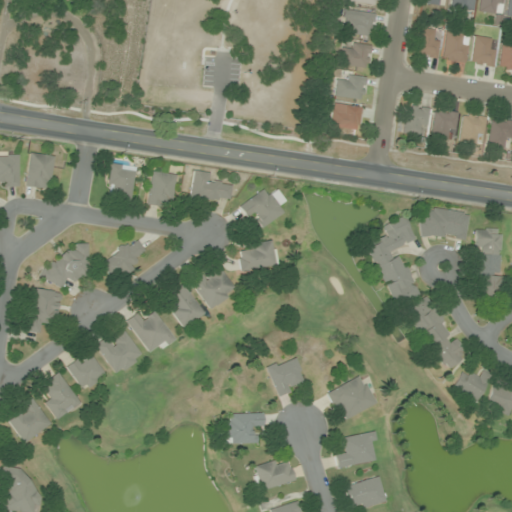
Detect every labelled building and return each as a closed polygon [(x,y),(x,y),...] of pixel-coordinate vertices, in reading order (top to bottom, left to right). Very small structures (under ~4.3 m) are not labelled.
[(451,0),(451,9),(473,10),(473,0),(451,0)] [(501,14),(501,0),(479,0),(478,12),(501,14)] [(355,18),(347,17),(344,32),(370,37),(374,15),(356,11),(355,18)] [(439,31),(417,29),(415,55),(436,57),(439,31)] [(469,36),(446,32),(441,58),(464,63),(469,36)] [(495,39),(473,37),(470,64),(492,66),(495,39)] [(498,68),(511,69),(511,41),(501,40),(498,68)] [(339,61),(362,70),(370,48),(353,41),(349,51),(344,49),(339,61)] [(361,100),(365,79),(338,74),(334,95),(361,100)] [(341,109),(332,108),(330,126),(358,130),(361,108),(342,106),(341,109)] [(425,107),(403,107),(403,135),(425,135),(425,107)] [(447,138),(447,130),(455,130),(455,112),(432,111),(431,138),(447,138)] [(483,117),(461,115),(459,141),(481,142),(483,117)] [(511,139),(511,120),(488,119),(488,147),(504,148),(504,139),(511,139)] [(51,188),(52,156),(28,154),(26,187),(51,188)] [(0,185),(18,186),(18,156),(0,155),(0,185)] [(129,201),(135,168),(112,164),(106,197),(129,201)] [(176,176),(153,171),(146,205),(169,209),(176,176)] [(230,184),(209,183),(210,172),(192,171),(190,197),(228,200),(230,184)] [(241,205),(258,229),(281,213),(264,188),(241,205)] [(466,210),(419,210),(419,236),(466,237),(466,210)] [(418,296),(400,254),(393,257),(390,250),(414,240),(403,216),(381,226),(386,236),(366,245),(393,307),(418,296)] [(501,229),(475,229),(474,299),(500,299),(501,229)] [(112,280),(146,257),(135,240),(100,262),(112,280)] [(43,279),(60,288),(66,278),(76,283),(93,250),(79,243),(73,254),(60,247),(43,279)] [(240,270),(273,266),(270,243),(237,247),(240,270)] [(210,309),(234,289),(214,264),(190,285),(210,309)] [(162,300),(183,328),(203,313),(182,285),(162,300)] [(60,293),(32,289),(26,331),(39,333),(41,322),(55,325),(60,293)] [(403,312),(443,371),(467,356),(455,337),(454,338),(426,297),(403,312)] [(144,319),(138,311),(124,322),(150,356),(174,338),(154,311),(144,319)] [(142,357),(121,327),(94,346),(115,375),(142,357)] [(82,391),(104,375),(88,351),(65,367),(82,391)] [(276,397),(306,384),(293,355),(264,368),(276,397)] [(472,403),(489,378),(468,363),(451,388),(472,403)] [(59,419),(80,404),(57,373),(36,388),(59,419)] [(325,393),(341,422),(375,404),(359,374),(325,393)] [(492,385),(484,408),(508,416),(511,404),(511,381),(504,378),(501,388),(492,385)] [(23,443),(49,424),(31,399),(5,419),(23,443)] [(261,413),(225,413),(225,443),(252,443),(252,432),(261,432),(261,413)] [(339,438),(342,450),(333,452),(336,469),(378,460),(372,431),(339,438)] [(292,482),(287,458),(251,466),(256,490),(292,482)] [(3,511),(30,511),(32,469),(4,468),(3,511)] [(348,511),(384,502),(378,478),(342,486),(348,511)]
